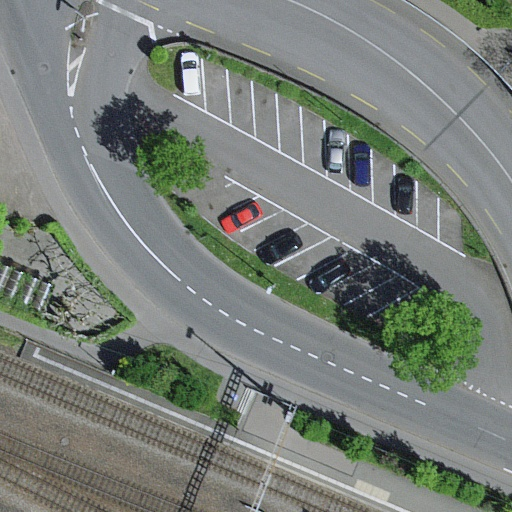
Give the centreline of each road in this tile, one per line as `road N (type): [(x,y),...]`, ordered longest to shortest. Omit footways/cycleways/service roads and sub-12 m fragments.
road 1 (residential): [(85,0),(74,78),(79,141),(143,253),(212,308),(264,335),(511,443)]
road 2 (tertiary): [(511,183),(404,69),(347,29),(284,0)]
